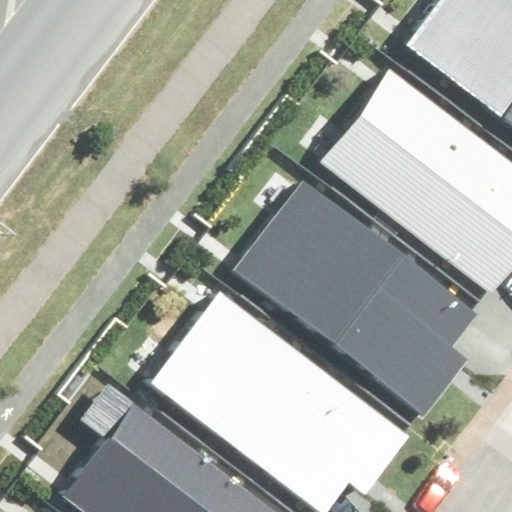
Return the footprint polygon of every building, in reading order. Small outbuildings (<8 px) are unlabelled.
[(511,0),(444,0),(408,49),(511,126),(511,0)] [(511,157),(391,67),(319,162),(496,295),(511,273),(511,157)] [(300,180),(231,270),(427,421),(473,361),(451,343),(474,313),(300,180)] [(218,280),(146,376),(323,508),(350,472),(369,486),(413,427),(218,280)] [(287,511),(134,397),(62,492),(88,511),(287,511)]
